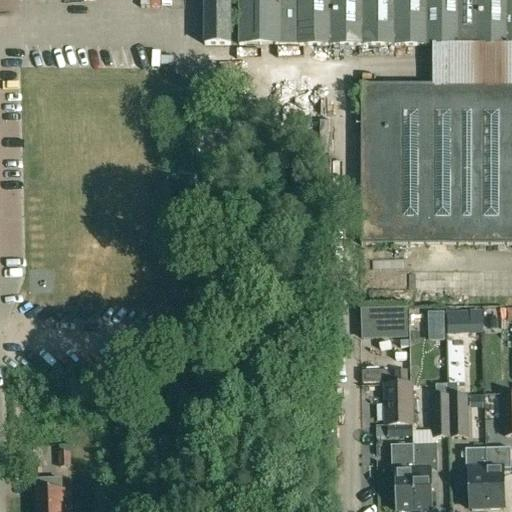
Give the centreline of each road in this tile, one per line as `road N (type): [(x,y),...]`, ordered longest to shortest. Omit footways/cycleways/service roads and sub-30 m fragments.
road 1 (unknown): [(341,266),(345,87),(331,64),(211,58),(39,19),(0,28)]
road 2 (unknown): [(341,266),(341,511)]
road 3 (unknown): [(511,266),(341,266)]
